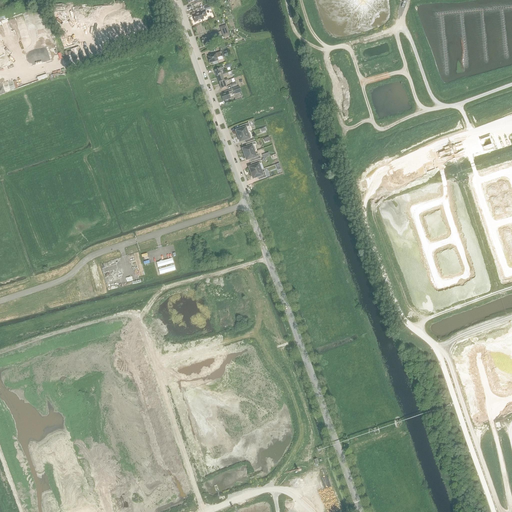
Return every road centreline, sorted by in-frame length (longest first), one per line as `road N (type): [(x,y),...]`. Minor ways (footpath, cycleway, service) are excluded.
road 1 (tertiary): [(358,511),(173,0)]
road 2 (track): [(267,256),(161,289),(141,315),(203,511)]
road 3 (unknown): [(19,77),(182,24)]
